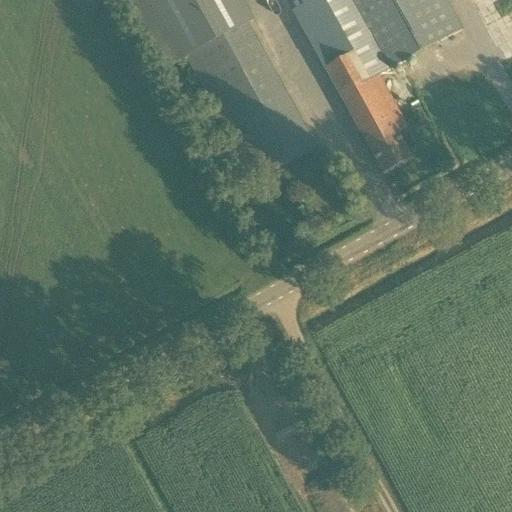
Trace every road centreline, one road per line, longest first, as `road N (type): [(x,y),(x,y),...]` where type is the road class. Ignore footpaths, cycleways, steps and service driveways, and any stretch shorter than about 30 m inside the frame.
road 1 (unclassified): [(0,442),(511,157)]
road 2 (track): [(388,511),(265,292)]
